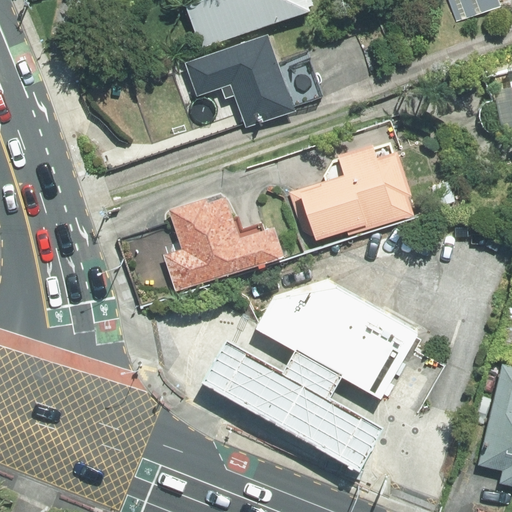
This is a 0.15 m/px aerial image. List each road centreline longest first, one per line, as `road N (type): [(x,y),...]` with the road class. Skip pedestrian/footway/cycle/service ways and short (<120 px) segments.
road 1 (secondary): [(0,136),(51,307),(48,360),(30,424)]
road 2 (primary): [(30,424),(250,511)]
